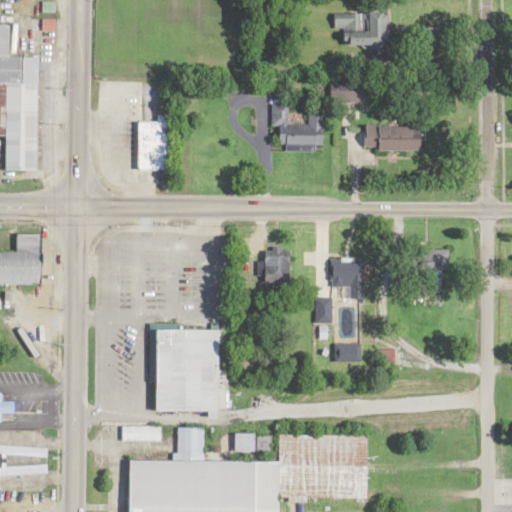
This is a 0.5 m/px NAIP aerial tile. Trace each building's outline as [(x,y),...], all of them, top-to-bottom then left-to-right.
[(395,47),(395,16),(337,16),(337,33),(345,33),(345,47),(395,47)] [(41,61),(14,61),(15,28),(0,28),(0,138),(9,139),(8,173),(40,174),(41,61)] [(334,105),(368,105),(368,83),(334,83),(334,105)] [(328,115),(312,114),(311,127),(292,127),(292,107),(275,107),(275,129),(284,129),(284,150),(327,150),(328,115)] [(140,173),(170,173),(170,125),(140,125),(140,173)] [(427,154),(427,142),(419,142),(419,130),(367,130),(367,154),(427,154)] [(0,249),(19,249),(19,226),(46,226),(45,280),(0,279),(0,249)] [(268,265),(260,265),(260,287),(294,287),(294,253),(268,253),(268,265)] [(335,262),(335,290),(354,290),(354,302),(368,302),(367,262),(335,262)] [(160,323),(221,323),(221,405),(160,405),(160,323)] [(364,347),(338,347),(338,365),(364,365),(364,347)] [(0,424),(3,425),(3,417),(16,417),(16,403),(4,403),(4,399),(0,398),(0,424)] [(133,511),(133,455),(282,456),(282,426),(371,426),(371,492),(282,492),(282,511),(133,511)] [(49,450),(0,449),(0,478),(48,478),(49,450)]
